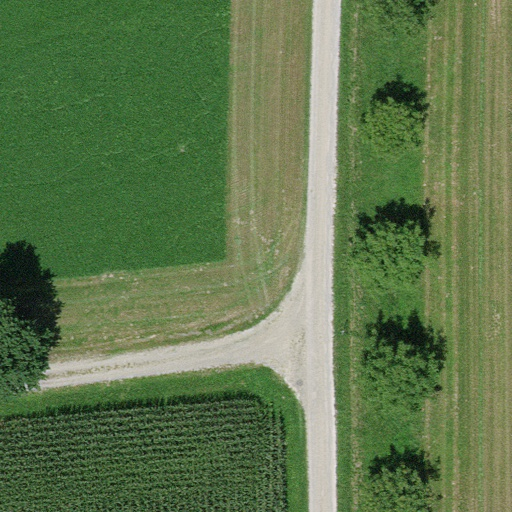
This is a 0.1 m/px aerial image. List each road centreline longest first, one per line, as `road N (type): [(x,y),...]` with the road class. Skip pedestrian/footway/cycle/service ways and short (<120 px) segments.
road 1 (track): [(330,511),(337,0)]
road 2 (track): [(328,351),(0,382)]
